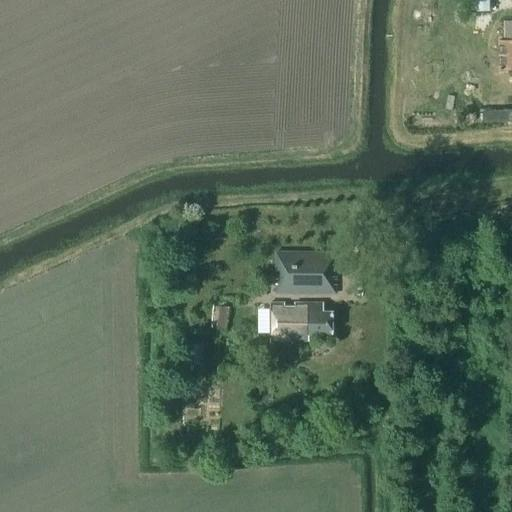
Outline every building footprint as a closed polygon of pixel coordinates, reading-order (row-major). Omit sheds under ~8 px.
[(498,41),(499,71),(511,71),(511,76),(511,21),(505,22),(505,41),(498,41)] [(511,122),(511,110),(483,112),(484,123),(511,122)] [(278,249),(278,294),(340,294),(340,250),(278,249)] [(332,312),(324,312),(324,303),(269,304),(270,345),(292,345),(292,342),(308,342),(308,335),(332,335),(332,312)] [(228,307),(222,307),(220,330),(226,331),(228,307)]
